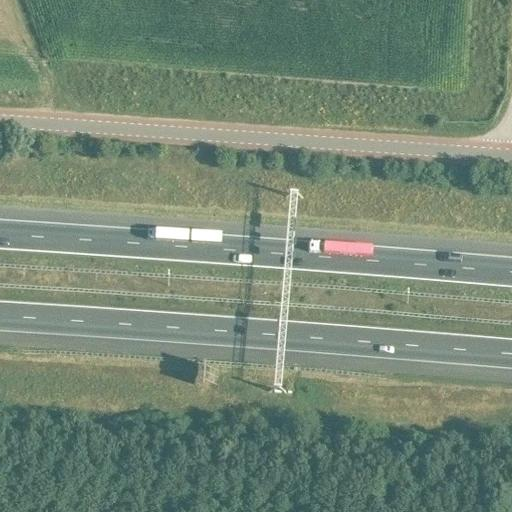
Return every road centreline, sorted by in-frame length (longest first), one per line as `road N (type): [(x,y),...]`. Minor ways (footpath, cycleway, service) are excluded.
road 1 (motorway): [(0,323),(511,358)]
road 2 (motorway): [(511,265),(0,230)]
road 3 (secondary): [(511,156),(0,122)]
